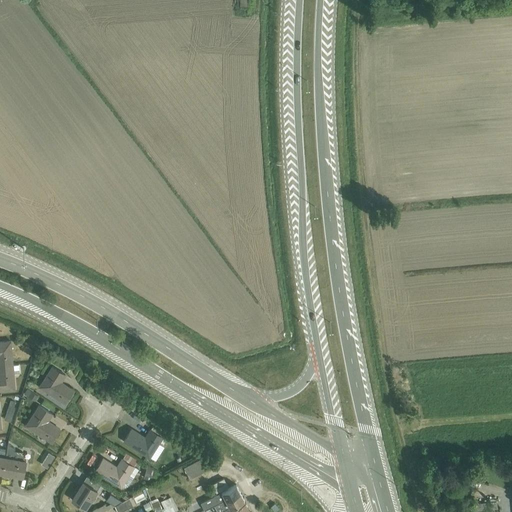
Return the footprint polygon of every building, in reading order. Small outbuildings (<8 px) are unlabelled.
[(249,12),(248,0),(240,0),(241,12),(249,12)] [(0,387),(14,387),(12,336),(0,336),(0,387)] [(66,368),(49,360),(36,385),(66,401),(73,386),(60,379),(66,368)] [(4,416),(10,419),(18,400),(12,397),(4,416)] [(55,408),(38,399),(25,424),(53,439),(61,424),(50,418),(55,409),(55,408)] [(133,424),(124,437),(148,454),(162,434),(148,425),(144,431),(133,424)] [(106,451),(115,459),(120,453),(112,445),(106,451)] [(27,454),(0,449),(0,471),(24,475),(27,454)] [(41,460),(48,465),(55,455),(47,450),(41,460)] [(101,454),(94,468),(122,483),(134,460),(122,454),(117,463),(101,454)] [(204,456),(183,466),(189,479),(210,468),(204,456)] [(148,476),(155,473),(152,464),(145,467),(148,476)] [(98,485),(81,477),(70,498),(87,507),(98,485)] [(252,511),(236,478),(221,485),(233,511),(252,511)] [(455,485),(453,498),(459,500),(461,486),(455,485)] [(128,490),(110,499),(116,511),(134,501),(128,490)] [(496,500),(473,503),(474,510),(497,507),(496,500)]
